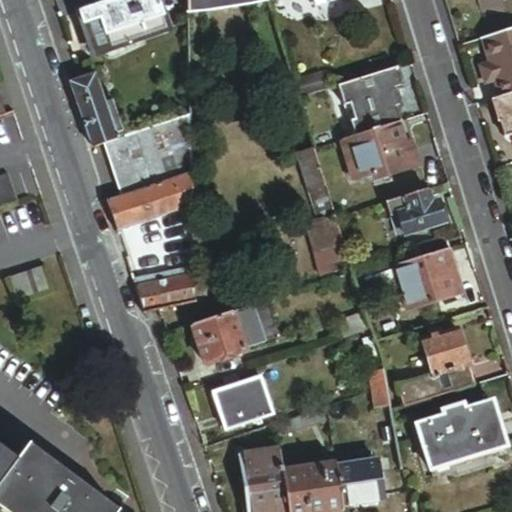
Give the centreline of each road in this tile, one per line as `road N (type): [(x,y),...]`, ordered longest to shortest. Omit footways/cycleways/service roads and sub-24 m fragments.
road 1 (residential): [(17,0),(195,511)]
road 2 (residential): [(417,0),(511,303)]
